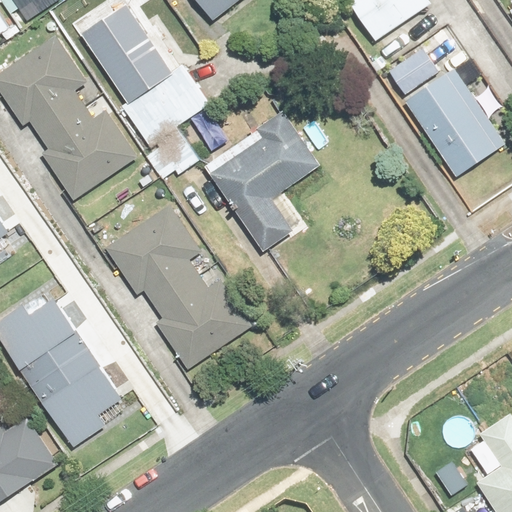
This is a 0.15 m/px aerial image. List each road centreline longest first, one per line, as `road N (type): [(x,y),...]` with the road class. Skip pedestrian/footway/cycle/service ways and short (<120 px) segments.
road 1 (tertiary): [(511,268),(310,404)]
road 2 (tertiary): [(152,511),(310,404)]
road 3 (residential): [(310,404),(380,511)]
